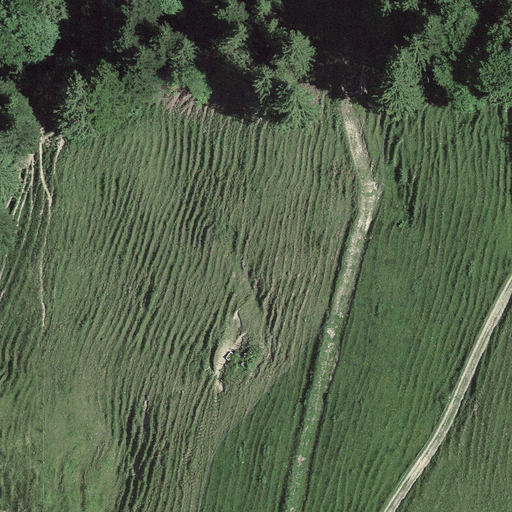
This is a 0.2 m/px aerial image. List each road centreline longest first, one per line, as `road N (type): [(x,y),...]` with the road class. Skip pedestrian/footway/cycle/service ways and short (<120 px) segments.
road 1 (track): [(294,511),(351,186),(317,76),(312,0)]
road 2 (track): [(511,287),(389,511)]
